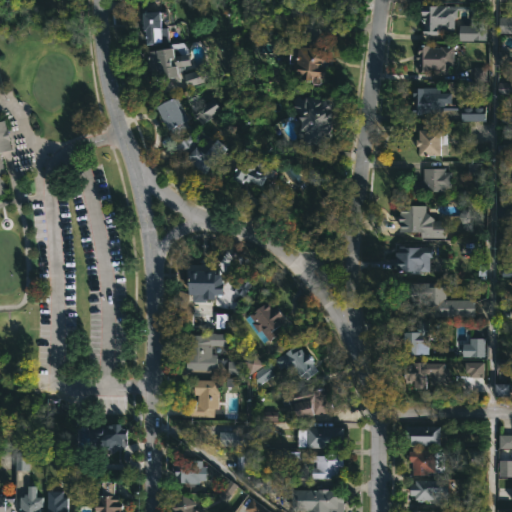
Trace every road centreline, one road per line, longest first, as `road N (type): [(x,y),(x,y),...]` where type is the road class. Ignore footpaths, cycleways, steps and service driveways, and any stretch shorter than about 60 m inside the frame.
road 1 (residential): [(383,511),(372,412),(318,287),(365,129),(387,0)]
road 2 (residential): [(149,511),(146,224),(105,82),(97,0)]
road 3 (residential): [(318,287),(264,242),(213,222),(171,235),(151,277)]
road 4 (residential): [(511,412),(372,412)]
